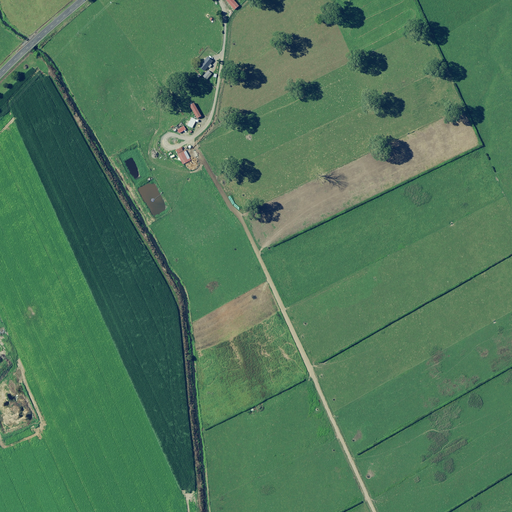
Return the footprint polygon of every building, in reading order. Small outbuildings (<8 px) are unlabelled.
[(225,0),(235,10),(239,6),(233,0),(225,0)] [(213,61),(208,57),(199,67),(204,71),(213,61)] [(212,74),(208,71),(203,76),(207,80),(212,74)] [(201,116),(195,103),(190,106),(197,118),(201,116)] [(197,120),(192,118),(188,126),(192,128),(197,120)] [(183,151),(181,148),(176,151),(178,154),(178,155),(183,164),(191,160),(185,150),(183,151)]
